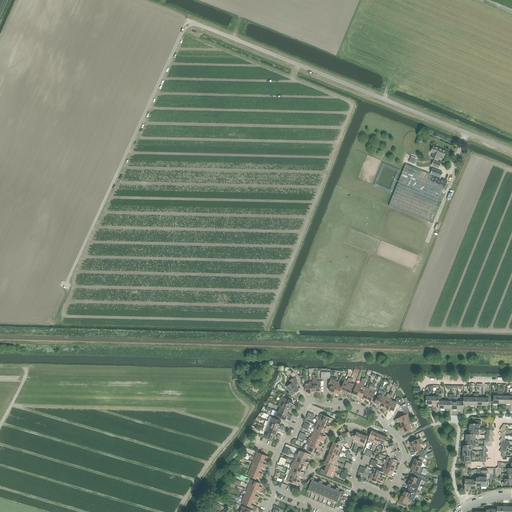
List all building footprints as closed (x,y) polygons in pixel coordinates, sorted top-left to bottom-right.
[(446,152),(434,146),(431,153),(433,154),(432,158),(435,159),(434,162),(432,166),(439,169),(441,165),(437,163),(438,161),(440,157),(443,158),(446,152)] [(406,165),(393,196),(389,206),(431,223),(447,181),(440,178),(442,173),(433,169),(431,175),(406,165)] [(331,393),(333,394),(338,383),(338,382),(336,381),(337,379),(332,377),(331,377),(328,386),(331,387),(329,391),(332,392),(331,393)] [(336,394),(339,395),(340,391),(345,380),(346,378),(344,377),(343,379),(342,381),(341,385),(338,383),(333,394),(335,395),(336,394)] [(295,385),(298,383),(294,378),(290,381),(292,384),(286,387),(292,395),(299,391),(295,385)] [(309,394),(311,394),(310,382),(307,382),(307,378),(301,379),(302,385),(305,385),(306,393),(308,393),(309,394)] [(343,391),(345,392),(351,378),(349,378),(348,381),(345,380),(340,391),(342,392),(343,391)] [(353,379),(351,378),(345,392),(348,393),(347,394),(350,395),(354,384),(351,383),(353,379)] [(354,396),(355,394),(358,395),(363,382),(361,382),(359,385),(356,384),(352,395),(354,396)] [(360,398),(362,399),(366,388),(363,387),(365,383),(363,382),(358,395),(360,396),(360,398)] [(364,398),(367,399),(373,385),(373,384),(371,383),(370,384),(369,387),(369,388),(369,389),(366,388),(362,399),(364,400),(364,398)] [(373,385),(367,399),(369,400),(369,402),(371,403),(375,394),(376,395),(379,389),(375,387),(376,384),(374,383),(373,384),(373,385)] [(378,395),(375,404),(377,405),(377,406),(379,407),(383,396),(385,393),(379,390),(377,394),(378,395)] [(386,410),(389,411),(393,400),(390,399),(393,393),(391,392),(390,395),(384,408),(387,409),(386,410)] [(280,401),(283,403),(291,406),(293,407),(293,405),(294,404),(292,404),(293,401),(290,400),(292,397),(283,394),(282,397),(280,401)] [(383,396),(379,407),(381,408),(382,407),(384,408),(390,395),(387,394),(386,398),(383,396)] [(393,400),(389,411),(390,412),(391,411),(394,412),(397,404),(400,405),(402,400),(397,398),(395,401),(393,400)] [(293,407),(291,406),(283,403),(280,401),(278,406),(281,407),(289,411),(290,408),(292,409),(295,410),(295,408),(293,407)] [(407,407),(406,404),(401,406),(405,414),(410,412),(407,407)] [(281,407),(279,412),(287,416),(289,416),(292,418),(292,416),(290,415),(290,414),(288,413),(289,411),(281,407)] [(273,416),(285,421),(287,416),(279,412),(275,411),(273,416)] [(316,418),(318,419),(328,423),(329,420),(331,421),(331,422),(332,422),(333,420),(320,414),(319,417),(317,416),(316,418)] [(399,421),(400,423),(411,418),(410,417),(409,417),(407,414),(394,420),(395,423),(399,421)] [(270,417),(268,421),(279,426),(281,421),(270,417)] [(398,428),(399,430),(411,424),(410,421),(412,420),(411,418),(400,423),(402,426),(398,428)] [(329,427),(327,426),(328,423),(318,419),(317,419),(317,421),(316,425),(329,430),(330,427),(329,427)] [(279,426),(268,421),(266,426),(277,431),(278,428),(280,429),(281,429),(283,430),(284,428),(281,427),(279,426)] [(473,424),(469,424),(469,429),(479,430),(479,426),(480,426),(481,424),(481,421),(477,421),(472,422),(473,424)] [(413,426),(411,424),(399,430),(400,432),(404,430),(405,433),(410,430),(411,433),(416,430),(414,426),(413,426)] [(327,431),(327,432),(328,432),(329,430),(316,425),(315,428),(314,427),(313,429),(314,430),(324,433),(325,430),(327,431)] [(267,432),(275,436),(277,431),(266,426),(264,431),(267,432)] [(313,432),(312,435),(325,440),(326,437),(325,437),(323,436),(324,433),(314,430),(313,429),(311,428),(310,431),(313,432)] [(353,442),(358,444),(362,434),(358,433),(359,432),(357,431),(355,436),(353,442)] [(371,442),(373,443),(378,433),(376,432),(376,433),(372,431),(371,434),(368,442),(370,443),(371,442)] [(273,440),(275,436),(267,432),(265,437),(273,440)] [(349,432),(344,434),(348,443),(352,442),(353,442),(355,436),(355,435),(354,435),(353,433),(350,434),(349,432)] [(378,433),(373,443),(376,445),(378,446),(382,436),(378,434),(378,433)] [(344,445),(348,443),(344,434),(339,436),(340,439),(335,441),(335,442),(344,446),(344,445)] [(368,436),(367,435),(366,436),(362,434),(358,444),(358,445),(360,446),(360,445),(364,446),(368,436)] [(321,440),(323,441),(323,442),(324,442),(325,440),(312,435),(311,438),(310,437),(309,439),(320,444),(321,440)] [(387,438),(388,437),(386,437),(382,436),(378,446),(380,447),(380,446),(383,447),(384,447),(386,441),(387,438)] [(412,442),(410,443),(412,448),(420,445),(417,437),(411,440),(412,442)] [(386,452),(396,448),(393,443),(391,444),(390,442),(389,439),(387,438),(386,441),(384,447),(385,448),(386,452)] [(321,447),(320,447),(318,446),(320,444),(309,439),(308,439),(306,444),(308,445),(321,450),(322,447),(321,447)] [(335,442),(333,442),(332,443),(333,443),(332,447),(341,451),(344,446),(335,442)] [(320,453),(321,450),(308,445),(306,444),(305,443),(303,449),(315,454),(317,451),(319,452),(318,452),(320,453)] [(418,452),(419,455),(425,452),(424,449),(422,450),(420,445),(412,448),(415,453),(418,452)] [(329,451),(329,452),(339,456),(341,453),(341,454),(342,453),(343,452),(341,451),(332,447),(330,451),(329,451)] [(395,455),(398,454),(396,448),(386,452),(388,456),(390,457),(389,457),(389,458),(394,460),(394,459),(395,458),(396,457),(395,455)] [(311,455),(312,455),(298,450),(297,453),(296,453),(295,455),(306,459),(307,456),(309,457),(308,457),(310,458),(311,455)] [(255,457),(264,460),(265,458),(269,459),(270,457),(257,452),(255,457)] [(329,454),(327,457),(337,461),(339,456),(329,452),(328,453),(329,454)] [(415,459),(413,465),(421,468),(426,455),(425,452),(419,455),(420,457),(419,458),(418,461),(415,459)] [(307,465),(308,463),(307,462),(306,463),(305,462),(306,459),(295,455),(294,457),(295,457),(294,460),(307,465)] [(264,460),(255,457),(253,462),(266,467),(267,465),(263,463),(264,460)] [(335,466),(337,461),(327,457),(326,461),(325,461),(325,462),(335,466)] [(398,463),(398,462),(394,460),(389,458),(387,457),(386,460),(385,460),(384,462),(395,466),(397,463),(398,463)] [(291,465),(302,469),(303,466),(305,467),(304,467),(306,468),(307,465),(294,460),(293,463),(292,463),(291,465)] [(266,467),(253,462),(251,466),(260,470),(261,467),(265,469),(266,467)] [(327,465),(326,468),(335,472),(337,467),(335,466),(325,462),(324,462),(324,464),(325,465),(327,465)] [(394,471),(393,470),(395,466),(384,462),(383,464),(384,465),(383,467),(394,472),(394,471)] [(303,476),(304,473),(303,472),(302,473),(301,472),(302,469),(291,465),(290,467),(291,467),(290,470),(303,476)] [(413,465),(411,470),(413,470),(412,473),(420,477),(423,478),(424,475),(422,474),(424,469),(421,468),(413,465)] [(260,470),(251,466),(249,471),(262,476),(263,474),(259,473),(260,470)] [(392,473),(393,473),(394,472),(383,467),(382,470),(381,469),(380,472),(381,472),(386,475),(388,475),(391,476),(392,473)] [(333,478),(335,472),(326,468),(325,471),(323,470),(322,469),(320,472),(333,478)] [(380,472),(373,469),(372,472),(370,471),(369,474),(381,478),(382,475),(384,476),(383,477),(385,477),(386,475),(381,472),(380,472)] [(290,470),(288,475),(298,479),(299,476),(301,477),(300,477),(302,478),(303,476),(290,470)] [(262,476),(249,471),(247,476),(256,480),(257,477),(261,478),(262,476)] [(411,476),(412,476),(409,481),(420,486),(422,480),(423,478),(420,477),(412,473),(411,476)] [(381,482),(380,481),(381,478),(369,474),(369,475),(370,476),(369,480),(382,485),(383,482),(381,481),(381,482)] [(297,482),(298,479),(288,475),(286,480),(299,486),(300,483),(298,482),(298,483),(297,482)] [(310,486),(314,488),(316,482),(314,481),(314,480),(314,479),(312,478),(311,478),(311,479),(312,480),(312,481),(309,480),(308,483),(310,485),(310,486)] [(251,480),(249,485),(262,490),(262,488),(259,486),(260,483),(251,480)] [(409,487),(408,490),(417,493),(420,486),(409,481),(407,486),(409,487)] [(249,485),(247,489),(256,493),(257,490),(261,492),(262,490),(249,485)] [(247,489),(245,494),(258,499),(259,497),(255,496),(256,493),(247,489)] [(338,489),(335,496),(339,498),(342,499),(345,492),(342,491),(341,492),(339,491),(339,490),(339,489),(338,489)] [(404,491),(401,497),(409,501),(410,499),(414,501),(417,493),(408,490),(407,492),(404,491)] [(257,502),(258,499),(245,494),(243,499),(252,503),(253,500),(257,502)] [(406,507),(409,501),(401,497),(399,501),(398,504),(406,507)] [(256,511),(257,511),(258,508),(251,505),(252,503),(243,499),(241,504),(248,506),(247,508),(249,509),(256,511)]
